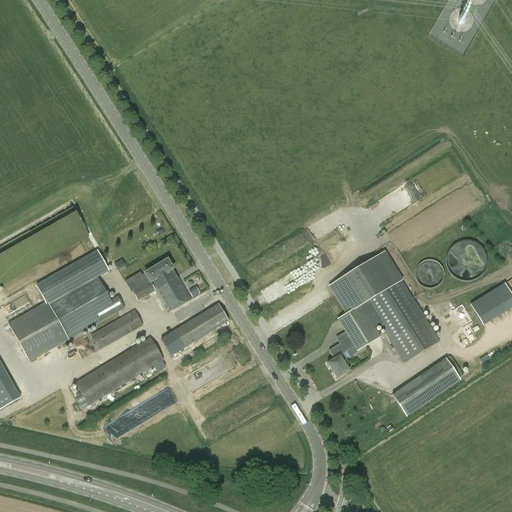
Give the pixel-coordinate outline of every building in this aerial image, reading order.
[(457,280),(462,281),(467,282),(473,281),(478,278),(482,275),(485,270),(486,264),(486,259),(485,254),(482,249),(478,245),(473,242),(468,241),(462,241),(457,243),(452,247),(449,251),(446,256),(446,261),(446,267),(449,272),(452,276),(457,280)] [(328,352),(334,360),(327,364),(337,380),(349,372),(346,367),(349,365),(343,356),(365,343),(367,347),(380,338),(374,329),(379,325),(404,364),(439,342),(393,268),(384,253),(330,286),(339,301),(347,314),(336,320),(344,333),(335,339),(339,345),(328,352)] [(140,274),(132,279),(125,283),(131,294),(133,293),(137,302),(155,291),(167,314),(190,301),(172,271),(172,270),(167,261),(141,277),(140,274)] [(415,276),(416,280),(418,284),(422,287),(426,289),(430,289),(435,288),(438,286),(441,282),(443,278),(443,273),(442,269),(440,265),(436,263),(432,261),(428,261),(424,262),(420,264),(417,267),(415,271),(415,276)] [(96,275),(46,303),(7,325),(29,363),(68,341),(117,313),(96,275)] [(480,325),(511,309),(511,298),(505,285),(469,303),(480,325)] [(191,298),(199,295),(196,288),(188,291),(191,298)] [(229,323),(218,305),(160,340),(170,358),(229,323)] [(143,327),(134,312),(90,337),(99,352),(143,327)] [(75,385),(88,407),(164,362),(150,339),(75,385)] [(392,396),(406,415),(459,378),(445,359),(392,396)]
